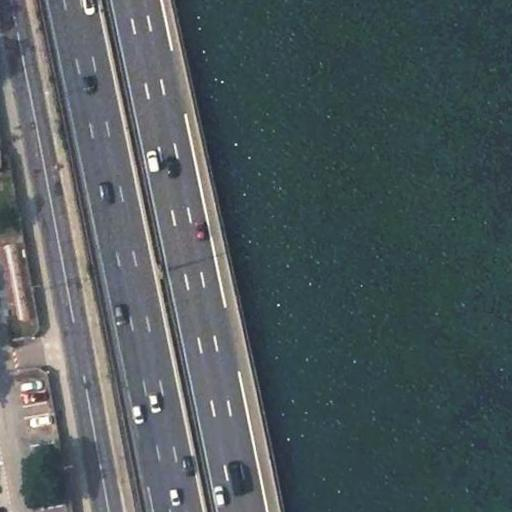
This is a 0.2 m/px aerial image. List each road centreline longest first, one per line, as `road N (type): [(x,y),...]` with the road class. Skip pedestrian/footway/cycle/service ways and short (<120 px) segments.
road 1 (trunk): [(72,0),(178,511)]
road 2 (trunk): [(242,511),(137,0)]
road 3 (secondary): [(8,0),(106,511)]
